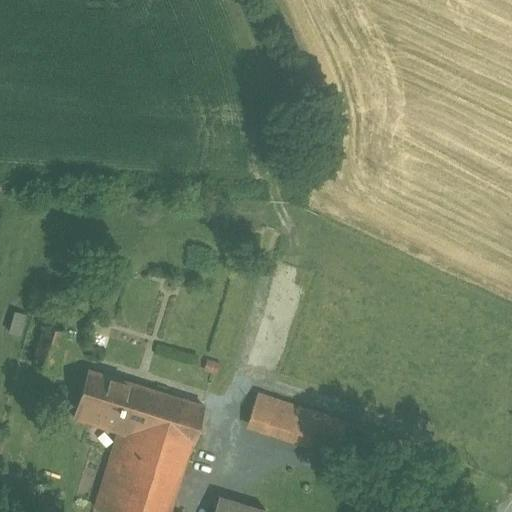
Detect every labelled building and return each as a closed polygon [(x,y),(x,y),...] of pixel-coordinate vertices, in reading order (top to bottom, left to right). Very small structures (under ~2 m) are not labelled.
[(10,311),(6,332),(21,335),(25,314),(10,311)] [(67,331),(37,321),(23,360),(53,371),(67,331)] [(164,394),(89,371),(74,418),(119,432),(149,442),(152,432),(164,394)] [(66,393),(52,389),(47,406),(60,410),(66,393)] [(204,407),(164,394),(152,432),(189,444),(192,445),(204,407)] [(297,408),(257,395),(250,418),(289,431),(297,408)] [(346,424),(297,408),(289,431),(339,447),(346,424)] [(152,432),(149,442),(119,432),(112,455),(91,448),(75,503),(105,511),(168,511),(189,444),(152,432)] [(265,511),(266,511),(218,496),(213,511),(265,511)]
